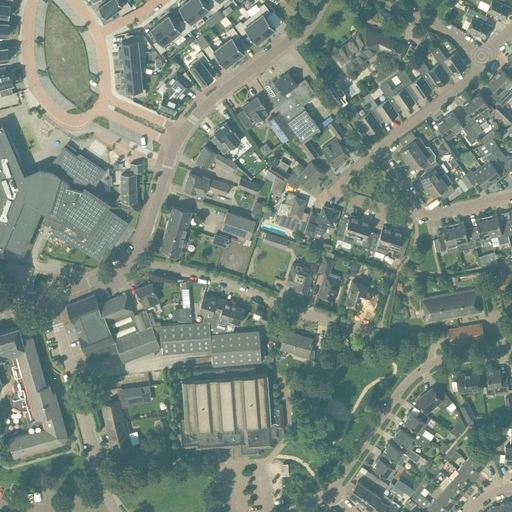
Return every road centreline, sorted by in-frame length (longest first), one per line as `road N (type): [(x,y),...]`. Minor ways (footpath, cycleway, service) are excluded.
road 1 (unclassified): [(331,493),(411,378),(443,358),(511,349)]
road 2 (residential): [(357,338),(345,323),(128,258)]
road 3 (unclassified): [(113,507),(49,297)]
road 4 (residential): [(30,0),(34,88),(50,111),(80,124),(98,109)]
road 5 (residential): [(416,207),(404,214),(336,191),(377,151)]
road 6 (residential): [(481,57),(473,74),(377,151)]
road 7 (tertiary): [(181,129),(286,40)]
road 8 (tertiary): [(128,258),(174,141)]
